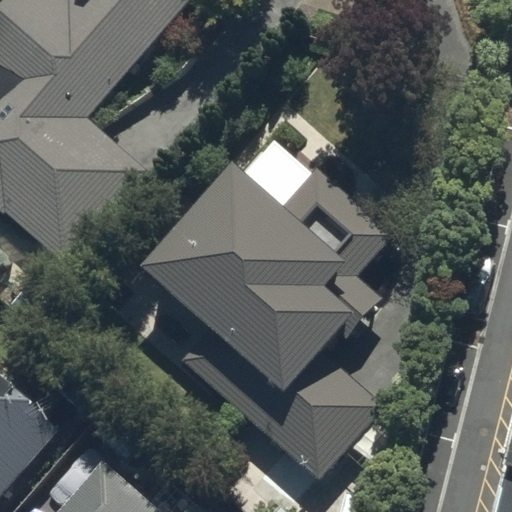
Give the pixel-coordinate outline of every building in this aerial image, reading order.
[(185,25),(155,0),(72,0),(59,16),(40,0),(20,0),(0,24),(0,227),(63,282),(138,195),(81,147),(185,25)] [(228,204),(136,309),(199,363),(177,388),(317,509),(383,433),(335,391),(366,356),(331,325),(347,307),(228,204)] [(0,511),(1,511),(42,467),(0,429),(0,511)] [(129,511),(85,473),(50,511),(129,511)] [(347,495),(343,511),(395,511),(397,506),(347,495)]
